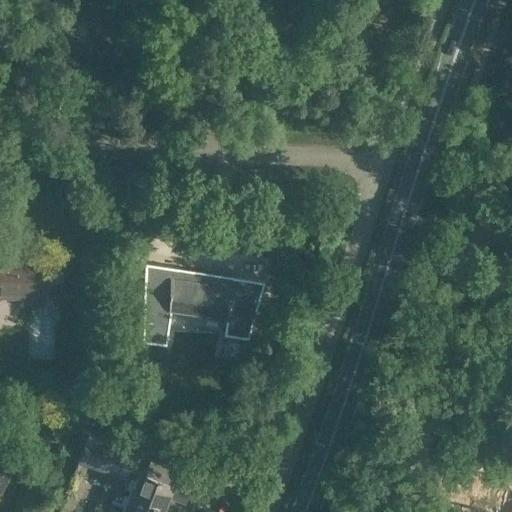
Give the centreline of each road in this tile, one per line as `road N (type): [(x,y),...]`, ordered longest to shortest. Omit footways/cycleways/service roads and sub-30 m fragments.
road 1 (secondary): [(441,111),(297,511)]
road 2 (residential): [(0,148),(383,162)]
road 3 (residential): [(383,162),(261,511)]
road 4 (residential): [(511,233),(496,223),(469,223),(406,511)]
road 5 (unclassified): [(442,0),(383,162)]
